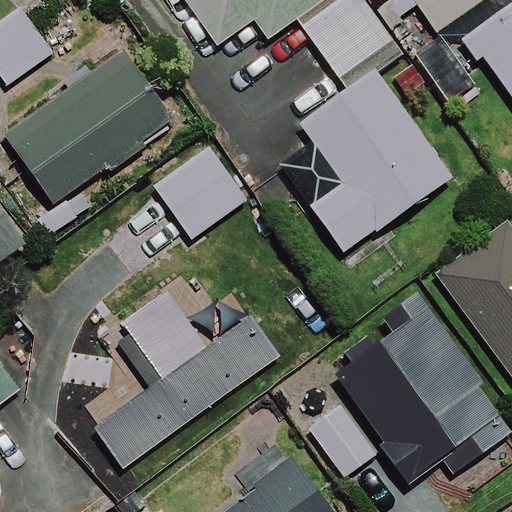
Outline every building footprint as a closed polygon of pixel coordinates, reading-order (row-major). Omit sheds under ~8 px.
[(251,24),(264,43),(291,24),(305,44),(314,57),(324,71),(335,87),(395,46),(363,0),(180,0),(214,50),(251,24)] [(488,0),(409,0),(435,36),(488,0)] [(511,7),(466,41),(511,103),(511,7)] [(50,57),(17,11),(0,22),(0,80),(5,88),(50,57)] [(50,208),(102,174),(106,180),(146,154),(142,148),(171,129),(127,61),(5,140),(50,208)] [(450,182),(375,74),(300,127),(341,187),(308,210),(341,257),(450,182)] [(244,205),(207,150),(151,189),(188,243),(244,205)] [(0,264),(20,250),(0,220),(0,264)] [(511,241),(504,231),(440,277),(511,374),(511,241)] [(210,308),(189,279),(121,327),(161,383),(92,432),(121,472),(277,360),(230,294),(210,308)] [(508,436),(414,297),(364,331),(371,342),(329,371),(408,487),(449,459),(457,471),(508,436)] [(0,405),(17,393),(0,371),(0,405)] [(375,456),(338,408),(305,433),(343,481),(375,456)] [(221,511),(330,511),(289,459),(221,511)]
